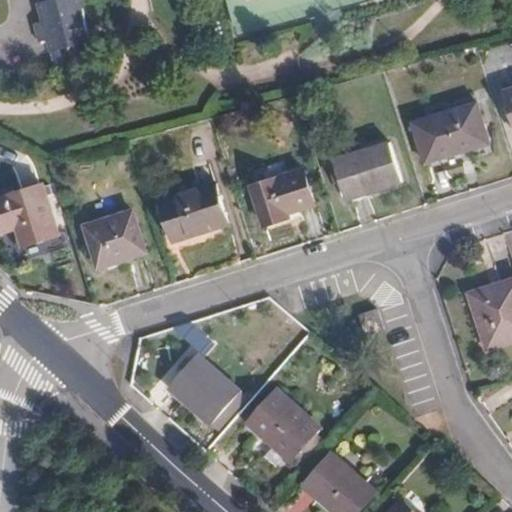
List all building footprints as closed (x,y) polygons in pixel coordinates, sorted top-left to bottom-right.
[(65,3),(59,0),(43,0),(39,8),(32,5),(24,24),(31,27),(25,40),(34,43),(26,63),(35,67),(46,44),(65,3)] [(34,43),(25,40),(16,59),(26,63),(34,43)] [(477,100),(415,121),(428,161),(490,140),(477,100)] [(391,141),(335,159),(348,197),(403,179),(391,141)] [(313,203),(302,171),(252,187),(264,226),(286,218),(285,213),(313,203)] [(217,183),(161,201),(173,241),(229,223),(217,183)] [(59,234),(42,185),(0,197),(0,219),(3,232),(19,227),(25,245),(59,234)] [(134,213),(87,227),(99,267),(146,252),(134,213)] [(511,278),(470,292),(488,346),(511,338),(511,278)] [(376,312),(361,317),(365,333),(381,329),(376,312)] [(196,353),(168,384),(209,420),(237,389),(196,353)] [(273,389),(245,420),(289,458),(316,426),(273,389)] [(306,485),(354,475),(329,455),(305,484),(306,485)] [(354,511),(373,490),(354,475),(306,485),(337,511),(354,511)] [(415,511),(401,500),(391,511),(415,511)]
